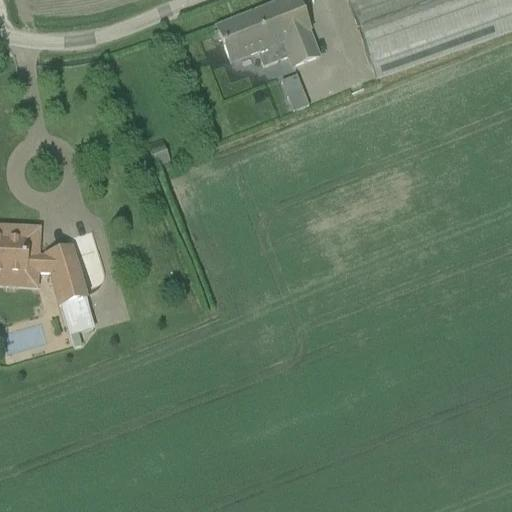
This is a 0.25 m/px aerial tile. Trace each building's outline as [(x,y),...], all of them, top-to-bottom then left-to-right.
[(511,0),(344,0),(374,83),(511,33),(511,0)] [(262,71),(286,62),(290,73),(318,62),(294,1),(215,32),(229,66),(255,56),(262,71)] [(279,83),(291,114),(308,108),(297,77),(279,83)] [(146,152),(153,171),(162,168),(155,148),(146,152)] [(23,260),(24,245),(0,243),(0,276),(49,278),(58,308),(84,301),(69,251),(44,259),(44,261),(23,260)]
